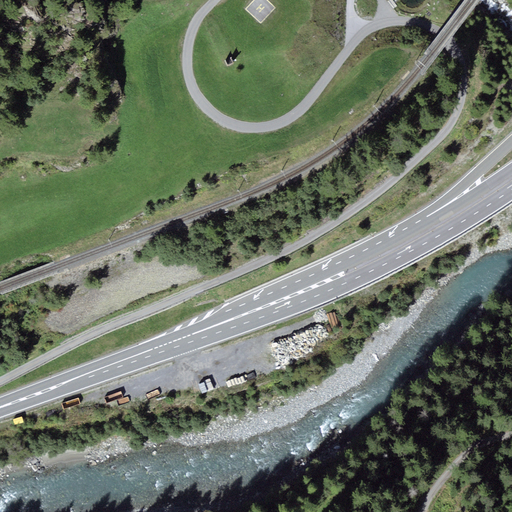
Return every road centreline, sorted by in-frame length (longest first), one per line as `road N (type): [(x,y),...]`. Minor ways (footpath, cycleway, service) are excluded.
road 1 (unclassified): [(0,380),(305,239),(377,191),(456,112),(465,77),(458,46),(435,27),(402,20),(357,37),(289,118),(269,126),(231,123),(208,109),(189,77),(190,31),(213,0)]
road 2 (primary): [(324,281),(0,407)]
road 3 (tertiary): [(511,141),(435,206),(346,254),(324,281)]
road 4 (primary): [(511,181),(324,281)]
road 5 (track): [(423,511),(464,454),(511,434)]
